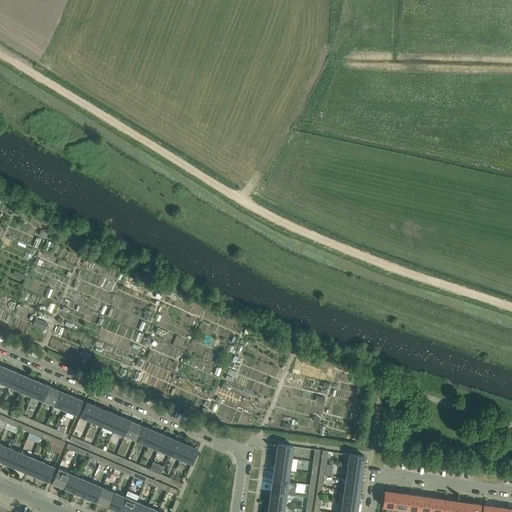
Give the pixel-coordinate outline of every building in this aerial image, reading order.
[(0,381),(10,386),(16,371),(5,367),(0,377),(0,381)] [(21,390),(27,376),(16,371),(10,386),(21,390)] [(32,395),(38,381),(27,376),(21,390),(32,395)] [(43,400),(49,385),(38,381),(32,395),(43,400)] [(54,404),(60,390),(49,385),(43,400),(54,404)] [(65,409),(71,395),(60,390),(54,404),(65,409)] [(77,414),(83,400),(71,395),(65,409),(77,414)] [(92,420),(98,406),(86,401),(80,415),(92,420)] [(12,410),(1,406),(0,407),(0,410),(10,415),(12,410)] [(103,425),(109,411),(98,406),(92,420),(103,425)] [(23,415),(12,410),(10,415),(21,420),(23,415)] [(114,430),(120,415),(109,411),(103,425),(114,430)] [(0,419),(7,422),(9,418),(0,414),(0,419)] [(34,420),(23,415),(21,420),(32,424),(34,420)] [(125,435),(131,420),(120,415),(114,430),(125,435)] [(20,423),(9,418),(7,422),(18,427),(20,423)] [(46,425),(34,420),(32,424),(44,429),(46,425)] [(136,439),(142,425),(131,420),(125,435),(136,439)] [(31,428),(20,423),(18,427),(29,432),(31,428)] [(55,434),(57,429),(46,425),(44,429),(55,434)] [(147,444),(154,430),(142,425),(136,439),(147,444)] [(42,432),(31,428),(29,432),(41,437),(42,432)] [(68,434),(57,429),(55,434),(66,439),(68,434)] [(159,449),(165,434),(154,430),(147,444),(159,449)] [(52,441),(54,437),(42,432),(41,437),(52,441)] [(170,453),(176,439),(165,434),(159,449),(170,453)] [(83,441),(72,436),(70,440),(81,445),(83,441)] [(65,442),(54,437),(52,441),(63,446),(65,442)] [(180,458),(187,444),(176,439),(170,453),(180,458)] [(92,450),(94,445),(83,441),(81,445),(92,450)] [(0,460),(3,462),(9,447),(0,443),(0,460)] [(69,443),(67,448),(77,452),(79,448),(69,443)] [(291,457),(293,446),(278,443),(276,455),(291,457)] [(191,463),(198,449),(187,444),(180,458),(191,463)] [(103,454),(105,450),(94,445),(92,450),(103,454)] [(15,466),(21,452),(9,447),(3,462),(15,466)] [(90,453),(79,448),(77,452),(88,457),(90,453)] [(116,455),(105,450),(103,454),(114,459),(116,455)] [(26,471),(32,457),(21,452),(15,466),(26,471)] [(102,457),(90,453),(88,457),(100,462),(102,457)] [(363,468),(365,456),(350,454),(348,465),(363,468)] [(127,459),(116,455),(114,459),(125,464),(127,459)] [(290,469),(291,457),(276,455),(274,467),(290,469)] [(37,476),(43,461),(32,457),(26,471),(37,476)] [(113,462),(102,457),(100,462),(111,466),(113,462)] [(138,464),(127,459),(125,464),(136,469),(138,464)] [(48,481),(54,466),(43,461),(37,476),(48,481)] [(124,467),(113,462),(111,466),(122,471),(124,467)] [(148,473),(150,469),(138,464),(136,469),(148,473)] [(361,480),(363,468),(348,465),(346,478),(361,480)] [(133,476),(135,471),(124,467),(122,471),(133,476)] [(288,482),(290,469),(274,467),(273,479),(288,482)] [(63,487),(69,473),(58,468),(52,482),(63,487)] [(161,474),(150,469),(148,473),(159,478),(161,474)] [(144,481),(146,476),(135,471),(133,476),(144,481)] [(74,492),(80,477),(69,473),(63,487),(74,492)] [(172,478),(161,474),(159,478),(170,483),(172,478)] [(157,481),(146,476),(144,481),(155,485),(157,481)] [(85,496),(91,482),(80,477),(74,492),(85,496)] [(181,488),(183,483),(172,478),(170,483),(181,488)] [(360,492),(361,480),(346,478),(345,489),(360,492)] [(273,479),(271,491),(286,493),(294,494),(295,483),(288,482),(273,479)] [(167,490),(168,485),(157,481),(155,485),(167,490)] [(96,501),(102,487),(91,482),(85,496),(96,501)] [(180,490),(168,485),(167,490),(178,495),(180,490)] [(108,506),(114,492),(102,487),(96,501),(108,506)] [(358,504),(360,492),(345,489),(343,501),(358,504)] [(385,490),(383,506),(387,507),(385,511),(393,511),(395,508),(397,492),(385,490)] [(284,506),(286,493),(271,491),(269,503),(284,506)] [(119,511),(125,496),(114,492),(108,506),(119,511)] [(407,509),(409,493),(397,492),(395,508),(407,509)] [(419,511),(421,495),(409,493),(407,509),(419,511)] [(424,511),(430,511),(433,497),(421,495),(419,511),(424,511)] [(121,511),(131,511),(136,501),(125,496),(119,511),(121,511)] [(443,511),(445,498),(433,497),(430,511),(443,511)] [(455,511),(457,500),(445,498),(443,511),(455,511)] [(467,511),(469,502),(457,500),(455,511),(467,511)] [(144,511),(147,506),(136,501),(131,511),(144,511)] [(356,511),(358,504),(343,501),(341,511),(356,511)] [(479,511),(481,504),(469,502),(467,511),(479,511)] [(283,511),(284,506),(269,503),(267,511),(283,511)]
